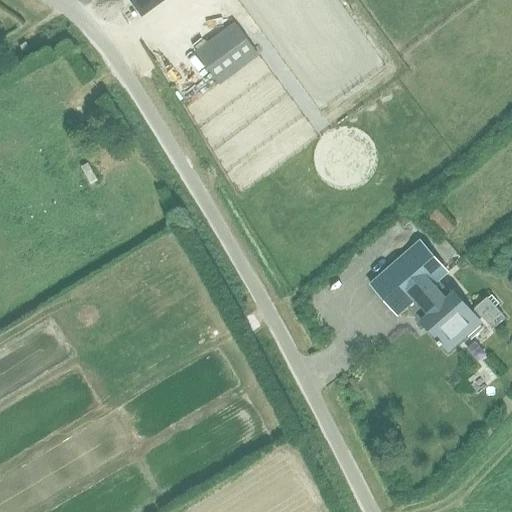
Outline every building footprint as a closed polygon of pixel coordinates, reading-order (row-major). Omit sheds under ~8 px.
[(128,0),(137,13),(138,14),(157,0),(128,0)] [(237,24),(197,54),(218,82),(258,53),(237,24)] [(242,88),(253,74),(244,67),(233,81),(242,88)] [(438,208),(429,216),(445,234),(454,226),(438,208)] [(480,322),(479,321),(483,317),(493,329),(506,318),(487,298),(471,312),(454,292),(451,295),(438,281),(448,272),(420,240),(371,284),(398,316),(407,308),(440,346),(443,344),(448,350),(480,322)]
